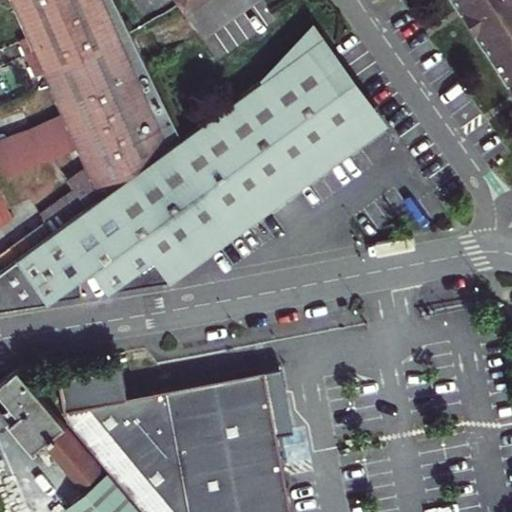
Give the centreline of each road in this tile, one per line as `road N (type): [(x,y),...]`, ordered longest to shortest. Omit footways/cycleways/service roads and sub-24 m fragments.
road 1 (residential): [(495,248),(0,340)]
road 2 (residential): [(351,0),(494,208),(495,248)]
